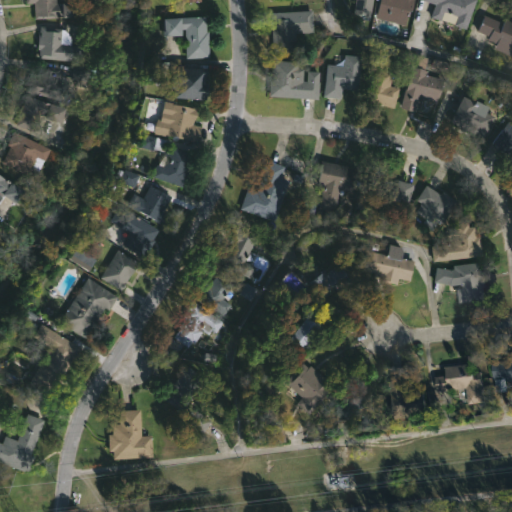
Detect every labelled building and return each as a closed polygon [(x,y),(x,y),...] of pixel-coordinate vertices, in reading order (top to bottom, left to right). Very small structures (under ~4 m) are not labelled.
[(56,0),(57,4),(74,3),(74,17),(59,18),(59,12),(58,12),(58,17),(54,17),(54,19),(35,20),(34,3),(27,3),(26,0),(56,0)] [(374,0),(371,21),(354,18),(357,0),(374,0)] [(412,0),(407,26),(373,18),(377,0),(412,0)] [(476,0),(467,29),(454,24),(457,15),(444,11),(442,19),(431,16),(435,4),(423,0),(476,0)] [(294,51),(270,52),(268,12),(310,10),(311,32),(293,33),(294,51)] [(485,14),(503,22),(504,18),(511,21),(511,55),(496,48),(497,44),(488,40),(490,36),(478,30),(485,14)] [(206,29),(206,32),(208,32),(209,58),(185,59),(185,44),(188,44),(188,37),(162,37),(162,19),(206,16),(206,29)] [(67,39),(67,45),(79,47),(78,62),(34,58),(34,50),(33,50),(34,39),(36,39),(36,27),(59,30),(64,34),(67,39)] [(411,53),(395,48),(391,62),(406,67),(411,53)] [(362,56),(358,89),(342,87),(340,99),(324,98),(327,64),(345,66),(346,55),(362,56)] [(423,69),(426,58),(416,55),(412,66),(423,69)] [(316,82),(315,99),(267,96),(269,60),(291,62),(291,69),(316,72),(315,82),(316,82)] [(208,67),(207,100),(168,99),(168,75),(165,75),(165,80),(162,80),(162,76),(160,76),(160,79),(148,78),(149,61),(175,62),(175,66),(208,67)] [(63,71),(54,100),(25,92),(29,77),(32,78),(36,62),(63,71)] [(81,79),(81,66),(70,66),(70,79),(81,79)] [(445,79),(438,100),(420,94),(415,110),(401,106),(413,66),(428,71),(427,74),(445,79)] [(396,89),(391,109),(361,101),(370,68),(390,73),(387,86),(396,89)] [(27,95),(68,110),(63,124),(41,116),(35,132),(16,125),(19,117),(17,116),(27,95)] [(473,103),(476,104),(478,101),(490,107),(487,112),(496,117),(486,138),(469,130),(468,131),(458,127),(459,125),(451,121),(464,96),(474,101),(473,103)] [(200,140),(199,143),(155,134),(161,100),(197,108),(194,124),(202,126),(200,140)] [(511,124),(511,159),(490,144),(506,120),(511,124)] [(50,150),(45,161),(36,156),(29,171),(25,170),(23,175),(0,164),(8,146),(6,144),(12,131),(50,150)] [(137,132),(172,140),(170,145),(191,151),(182,187),(152,180),(155,164),(161,165),(164,152),(140,147),(141,144),(135,142),(137,132)] [(288,180),(274,219),(240,207),(246,187),(256,191),(266,160),(283,166),(279,177),(288,180)] [(358,171),(353,191),(341,188),(335,211),(319,208),(325,183),(317,181),(321,161),(347,166),(346,168),(358,171)] [(137,175),(123,170),(119,182),(133,187),(137,175)] [(0,175),(25,192),(17,204),(0,192),(0,175)] [(388,185),(394,186),(395,180),(411,185),(406,203),(396,200),(393,211),(364,202),(371,177),(389,182),(388,185)] [(172,198),(159,222),(129,205),(135,194),(143,198),(150,185),(172,198)] [(437,192),(440,194),(442,192),(456,201),(443,223),(434,218),(432,223),(415,212),(421,204),(415,201),(425,185),(437,192)] [(144,256),(143,258),(122,246),(130,233),(109,220),(118,205),(160,230),(144,256)] [(465,225),(465,227),(472,226),(472,237),(478,236),(479,257),(434,260),(432,245),(445,244),(444,228),(449,228),(448,224),(465,223),(465,225)] [(250,278),(220,264),(231,242),(229,241),(235,229),(255,239),(244,261),(255,267),(250,278)] [(95,260),(88,272),(67,258),(81,234),(93,241),(85,254),(95,260)] [(403,253),(402,257),(415,260),(410,280),(399,277),(398,282),(381,278),(382,274),(363,269),(367,249),(384,253),(384,255),(387,256),(390,246),(404,249),(403,253)] [(127,283),(122,290),(101,278),(118,249),(139,262),(127,283)] [(483,262),(486,286),(482,286),(483,299),(460,301),(459,289),(462,289),(462,284),(454,285),(433,282),(436,267),(453,269),(453,265),(483,262)] [(338,263),(352,280),(335,293),(333,291),(322,300),(308,283),(324,270),(326,272),(338,263)] [(229,284),(218,299),(227,305),(220,314),(191,295),(201,281),(206,284),(213,273),(229,284)] [(116,299),(110,309),(106,307),(87,338),(60,322),(87,277),(118,296),(116,299)] [(218,320),(212,330),(207,327),(204,331),(197,326),(195,329),(199,331),(187,349),(170,337),(177,327),(175,326),(182,316),(180,315),(184,310),(182,309),(188,300),(218,320)] [(329,320),(306,351),(286,335),(301,315),(308,320),(315,310),(329,320)] [(76,348),(46,399),(32,391),(33,388),(25,383),(54,334),(76,348)] [(511,353),(511,383),(511,384),(511,380),(503,381),(503,377),(491,378),(489,361),(504,360),(503,355),(511,353)] [(302,360),(310,367),(312,365),(334,383),(308,414),(296,404),(303,396),(285,381),(302,360)] [(465,363),(466,370),(470,369),(470,372),(478,371),(478,372),(479,372),(482,402),(465,404),(463,388),(457,388),(457,386),(432,389),(431,377),(443,375),(442,366),(465,363)] [(185,366),(202,377),(179,411),(162,400),(170,389),(168,388),(173,381),(172,380),(178,371),(180,372),(185,366)] [(400,379),(401,392),(420,391),(421,408),(387,411),(384,380),(400,379)] [(339,419),(338,419),(338,407),(341,407),(341,395),(347,395),(347,386),(359,386),(359,380),(373,380),(375,416),(348,416),(348,419),(339,419)] [(205,429),(204,430),(199,427),(200,426),(186,417),(194,404),(213,415),(205,429)] [(142,427),(143,435),(154,435),(155,457),(115,459),(114,451),(110,451),(109,434),(113,434),(113,423),(121,423),(120,410),(141,409),(142,427)] [(43,419),(24,471),(0,461),(0,442),(1,443),(4,434),(16,439),(27,412),(43,419)]
